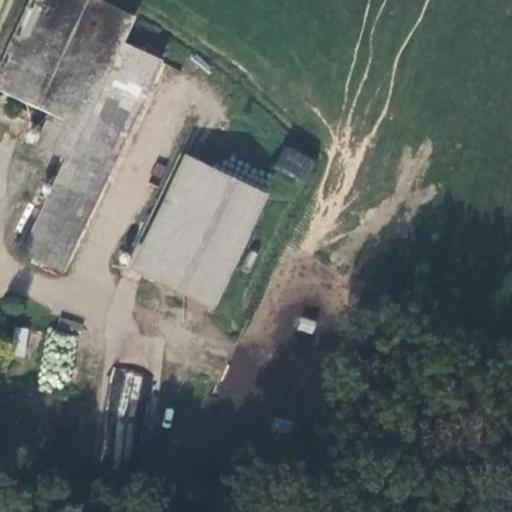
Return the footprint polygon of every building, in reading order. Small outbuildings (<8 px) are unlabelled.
[(69,157),(19,256),(60,275),(157,65),(119,50),(132,22),(80,0),(26,0),(0,57),(0,88),(53,109),(37,143),(69,157)] [(286,144),(274,165),(303,183),(315,161),(286,144)] [(186,158),(130,275),(201,306),(255,192),(186,158)] [(24,358),(28,328),(14,326),(11,356),(24,358)] [(134,418),(143,373),(113,367),(104,412),(134,418)] [(101,427),(99,456),(146,459),(148,431),(101,427)]
